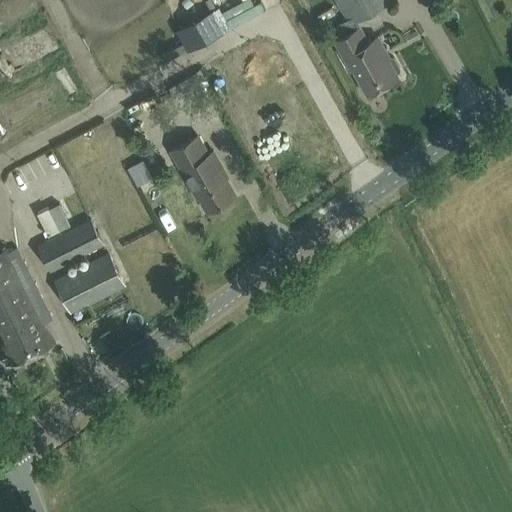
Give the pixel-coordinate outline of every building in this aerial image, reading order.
[(358,25),(356,21),(394,0),(336,0),(350,25),(351,24),(353,28),(335,38),(352,70),(354,70),(368,95),(398,78),(396,75),(400,73),(400,70),(395,59),(391,58),(390,59),(377,36),(367,41),(358,25)] [(209,152),(199,134),(170,150),(196,198),(200,196),(208,211),(235,196),(220,170),(222,169),(212,151),(209,152)] [(274,178),(292,174),(285,145),(268,149),(274,178)] [(50,271),(105,244),(92,218),(37,244),(50,271)] [(55,343),(45,323),(53,319),(18,247),(0,255),(0,328),(7,342),(2,344),(8,356),(3,359),(7,367),(12,364),(55,343)] [(71,313),(126,285),(109,252),(54,280),(71,313)] [(146,292),(159,298),(165,285),(152,279),(146,292)]
